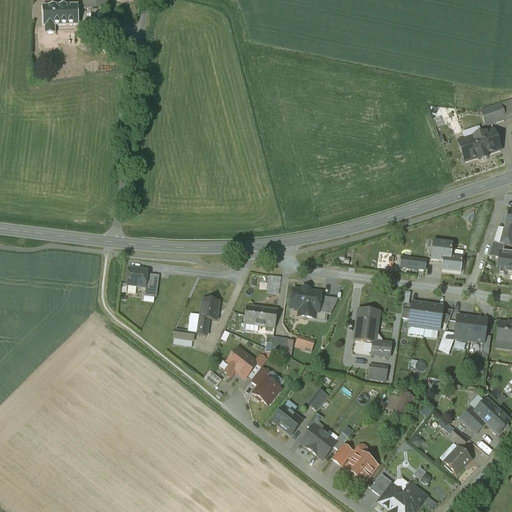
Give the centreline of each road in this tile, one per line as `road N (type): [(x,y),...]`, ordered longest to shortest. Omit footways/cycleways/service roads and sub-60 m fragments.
road 1 (unclassified): [(145,0),(113,242)]
road 2 (tertiary): [(286,243),(506,179)]
road 3 (residential): [(286,243),(290,267),(298,270),(467,294)]
road 4 (residential): [(363,511),(202,387)]
road 5 (tertiary): [(113,242),(211,249),(286,243)]
road 6 (residential): [(467,294),(506,179)]
